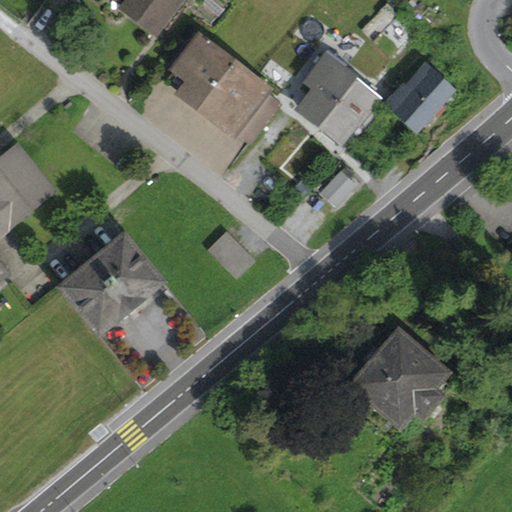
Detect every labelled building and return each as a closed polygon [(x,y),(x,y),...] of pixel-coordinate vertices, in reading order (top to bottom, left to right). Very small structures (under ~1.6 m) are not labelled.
[(126,0),(130,3),(125,9),(155,32),(179,0),(126,0)] [(266,92),(199,41),(167,83),(233,134),(264,94),(266,92)] [(317,90),(302,110),(321,125),(356,80),(337,65),(329,59),(325,56),(305,82),(317,90)] [(337,65),(339,61),(332,56),(329,59),(337,65)] [(438,118),(445,110),(441,106),(454,91),(428,66),(406,89),(403,86),(386,104),(416,133),(434,114),(438,118)] [(361,126),(382,99),(356,80),(321,125),(341,140),(355,121),(361,126)] [(279,105),(264,94),(233,134),(248,145),(279,105)] [(0,217),(9,228),(53,192),(17,148),(0,161),(0,280),(7,275),(0,266),(0,217)] [(336,206),(354,186),(341,173),(323,194),(336,206)] [(0,236),(9,228),(0,217),(0,236)] [(208,251),(236,280),(255,262),(227,233),(208,251)] [(60,290),(99,336),(163,284),(125,237),(60,290)] [(411,276),(430,299),(465,270),(446,247),(411,276)] [(423,423),(444,398),(436,391),(450,375),(398,331),(349,388),(400,432),(415,416),(423,423)] [(494,358),(499,357),(503,354),(502,349),(498,346),(493,346),(490,350),(490,355),(494,358)]
